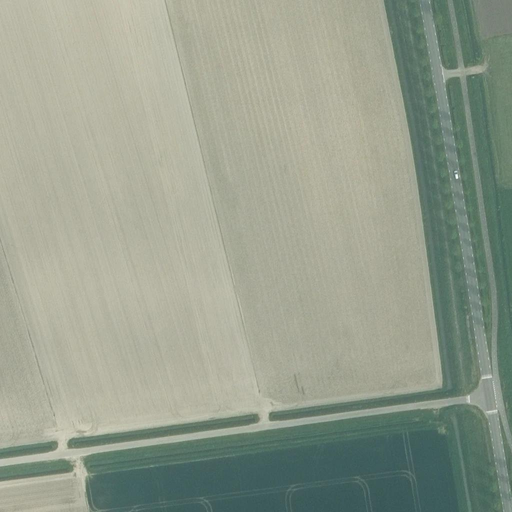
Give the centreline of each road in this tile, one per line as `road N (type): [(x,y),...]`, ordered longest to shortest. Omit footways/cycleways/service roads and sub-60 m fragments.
road 1 (track): [(379,0),(412,172),(439,384),(0,445)]
road 2 (track): [(404,0),(484,511)]
road 3 (unclassified): [(0,462),(489,396)]
road 4 (tertiary): [(489,396),(423,0)]
